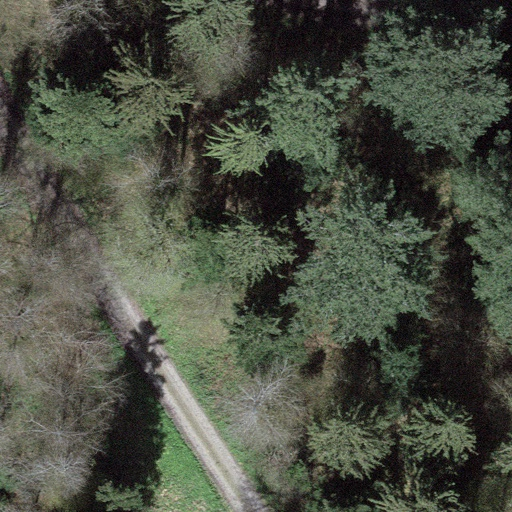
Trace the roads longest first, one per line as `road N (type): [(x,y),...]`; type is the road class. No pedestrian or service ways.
road 1 (track): [(247,511),(102,289),(0,109)]
road 2 (track): [(511,8),(337,0)]
